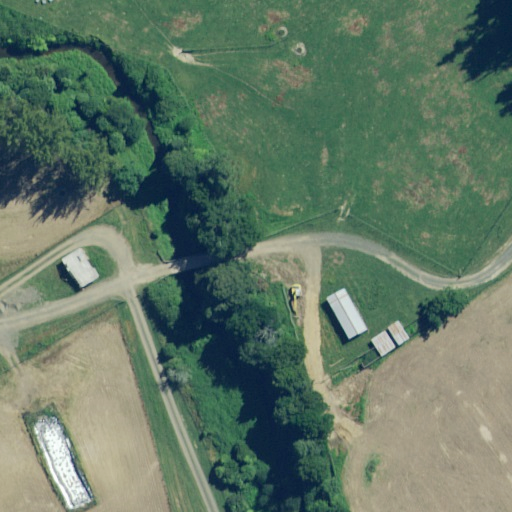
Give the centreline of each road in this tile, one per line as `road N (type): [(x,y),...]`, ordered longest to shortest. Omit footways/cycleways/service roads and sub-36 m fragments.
road 1 (track): [(511,237),(468,270),(354,228),(110,277)]
road 2 (track): [(110,277),(210,511)]
